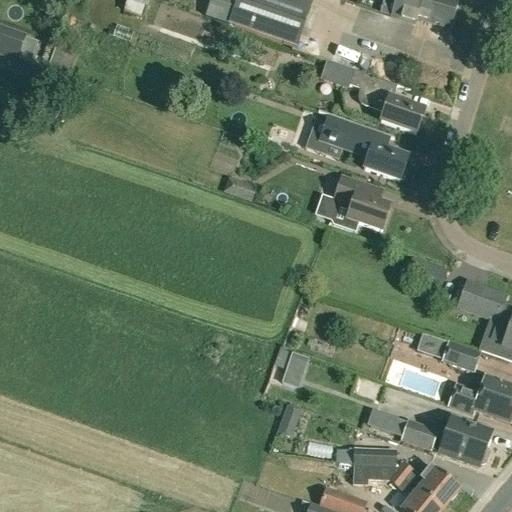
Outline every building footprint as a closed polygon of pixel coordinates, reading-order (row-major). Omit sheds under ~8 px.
[(150,2),(143,0),(127,0),(123,14),(144,21),(150,2)] [(297,44),(312,4),(299,0),(210,0),(205,15),(228,23),(296,47),(297,44)] [(450,0),(401,0),(398,12),(396,19),(413,24),(416,25),(417,20),(449,30),(457,2),(450,0)] [(0,56),(16,62),(25,37),(0,28),(0,56)] [(382,67),(434,84),(442,62),(389,46),(382,67)] [(68,77),(76,55),(53,47),(45,69),(68,77)] [(416,136),(425,112),(393,100),(397,87),(380,81),(378,80),(355,72),(349,88),(360,91),(359,96),(358,100),(359,103),(361,106),(365,108),(384,115),(381,124),(416,136)] [(402,183),(406,173),(403,171),(407,159),(388,153),(394,138),(335,116),(326,140),(369,156),(364,171),(369,173),(372,173),(375,175),(398,183),(399,182),(402,183)] [(383,193),(366,187),(342,179),(334,202),(337,203),(331,221),(333,225),(355,233),(357,225),(381,233),(390,208),(380,205),(379,205),(383,193)] [(252,204),(257,190),(228,180),(223,194),(252,204)] [(425,267),(414,263),(408,278),(420,282),(425,267)] [(511,307),(504,305),(506,298),(468,284),(459,310),(494,322),(498,320),(511,324),(500,358),(511,361),(511,307)] [(234,341),(225,368),(275,386),(285,359),(234,341)] [(473,374),(480,355),(449,345),(442,364),(473,374)] [(280,385),(296,390),(306,361),(290,356),(280,385)] [(510,426),(511,420),(511,386),(485,377),(479,394),(456,386),(448,408),(472,417),(473,413),(510,426)] [(287,408),(282,421),(294,426),(300,414),(287,408)] [(390,436),(396,422),(375,413),(370,428),(390,436)] [(485,452),(490,435),(451,421),(445,437),(437,434),(408,424),(401,443),(430,453),(431,453),(439,456),(478,470),(480,466),(482,467),(485,466),(489,456),(487,453),(485,452)] [(394,475),(395,453),(336,451),(335,465),(337,465),(349,467),(353,467),(353,468),(394,475)] [(412,473),(402,465),(394,475),(441,511),(442,511),(460,491),(430,467),(420,478),(412,473)] [(441,511),(394,475),(353,468),(352,488),(367,488),(367,482),(388,483),(398,491),(397,491),(405,498),(397,508),(401,511),(441,511)] [(363,511),(367,503),(325,488),(318,508),(329,511),(363,511)] [(304,511),(310,511),(313,506),(305,503),(303,511),(304,511)]
